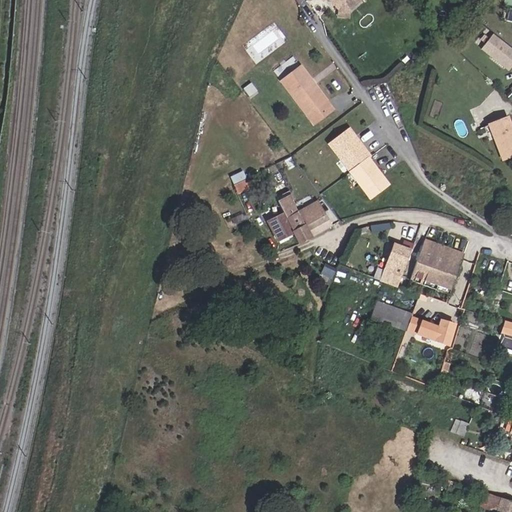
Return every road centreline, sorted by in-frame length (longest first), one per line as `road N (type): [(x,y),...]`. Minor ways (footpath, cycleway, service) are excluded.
road 1 (track): [(201,0),(122,256),(65,511)]
road 2 (residential): [(307,19),(426,186),(488,238)]
road 3 (residential): [(488,238),(441,220),(388,215),(342,228),(330,240)]
